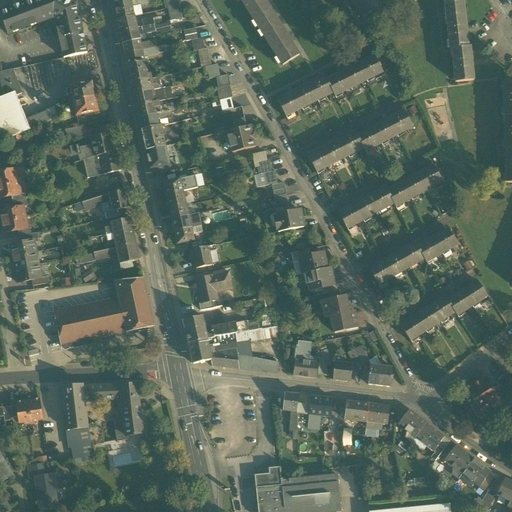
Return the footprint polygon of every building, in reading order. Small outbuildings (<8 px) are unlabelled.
[(61,48),(64,59),(87,54),(80,19),(76,4),(71,1),(69,4),(65,5),(60,3),(59,0),(33,0),(19,5),(13,7),(13,8),(0,12),(0,14),(8,35),(19,31),(18,29),(30,24),(31,27),(49,20),(49,19),(52,18),(57,20),(57,24),(56,24),(59,35),(61,34),(64,47),(61,48)] [(180,6),(178,0),(165,0),(168,9),(180,6)] [(240,0),(259,29),(276,19),(263,0),(240,0)] [(380,7),(375,0),(352,0),(364,18),(380,7)] [(409,0),(397,7),(403,18),(419,9),(413,0),(409,0)] [(452,50),(455,83),(474,81),(470,47),(468,47),(462,0),(444,0),(450,50),(452,50)] [(114,4),(117,21),(135,17),(133,7),(132,6),(131,1),(118,4),(114,4)] [(143,16),(141,6),(140,5),(133,7),(135,17),(143,16)] [(181,12),(180,6),(168,9),(169,15),(181,12)] [(183,19),(181,12),(169,15),(171,22),(183,19)] [(153,18),(153,19),(154,22),(154,25),(158,24),(163,23),(161,16),(153,18)] [(117,21),(120,33),(138,29),(136,24),(135,17),(117,21)] [(154,25),(154,22),(153,19),(142,22),(142,23),(136,24),(138,29),(154,25)] [(299,56),(276,19),(259,29),(283,66),(299,56)] [(156,32),(157,37),(173,34),(170,22),(163,23),(158,24),(154,25),(156,32)] [(154,25),(138,29),(139,35),(143,34),(143,35),(156,32),(154,25)] [(120,33),(123,44),(140,41),(139,35),(138,29),(120,33)] [(192,41),(198,40),(195,29),(184,31),(186,42),(192,41)] [(194,52),(198,51),(205,50),(202,39),(198,40),(192,41),(194,52)] [(123,44),(125,55),(143,52),(141,45),(140,41),(123,44)] [(141,45),(143,52),(157,48),(156,42),(141,45)] [(161,54),(162,59),(173,57),(172,51),(175,51),(174,45),(165,47),(167,53),(161,54)] [(157,48),(143,52),(144,58),(147,57),(161,54),(167,53),(165,47),(157,48)] [(207,49),(205,50),(198,51),(201,69),(206,67),(211,66),(207,49)] [(125,55),(127,67),(145,63),(144,59),(144,58),(143,52),(125,55)] [(145,63),(162,59),(161,54),(147,57),(147,59),(144,59),(145,63)] [(384,54),(376,57),(379,63),(387,60),(384,54)] [(278,101),(286,117),(333,93),(335,97),(383,73),(374,57),(327,80),(325,77),(278,101)] [(127,67),(131,84),(149,80),(152,80),(150,74),(148,75),(145,63),(127,67)] [(178,67),(179,74),(191,71),(189,64),(178,67)] [(217,65),(211,66),(206,67),(208,74),(210,73),(212,79),(216,78),(220,77),(217,65)] [(13,70),(0,73),(0,81),(1,85),(4,97),(15,92),(16,96),(22,94),(13,70)] [(228,76),(220,77),(216,78),(218,89),(230,86),(228,76)] [(131,84),(134,96),(154,91),(153,86),(150,87),(149,80),(131,84)] [(71,88),(72,94),(74,102),(95,98),(93,91),(95,91),(93,81),(78,84),(78,86),(70,88),(71,88)] [(503,116),(505,116),(511,116),(511,83),(504,83),(503,116)] [(217,90),(220,101),(231,98),(232,98),(230,87),(217,90)] [(169,88),(154,91),(155,96),(153,97),(154,103),(157,103),(172,100),(169,88)] [(137,108),(154,103),(153,97),(155,96),(154,91),(134,96),(137,108)] [(25,119),(16,96),(15,92),(4,97),(0,98),(0,97),(0,137),(2,142),(30,130),(25,119)] [(95,98),(74,102),(75,111),(77,116),(85,115),(85,117),(100,114),(98,104),(96,105),(95,98)] [(231,98),(220,101),(222,111),(233,108),(231,98)] [(137,108),(139,120),(159,115),(158,110),(156,110),(154,103),(137,108)] [(63,104),(55,107),(58,117),(65,115),(62,106),(63,106),(63,104)] [(161,109),(158,110),(159,115),(164,114),(163,108),(170,107),(171,112),(174,111),(173,104),(160,107),(161,109)] [(55,107),(45,111),(50,121),(58,117),(55,107)] [(414,107),(408,110),(411,116),(418,113),(414,107)] [(45,111),(25,119),(30,130),(50,121),(45,111)] [(172,118),(171,112),(164,114),(159,115),(160,120),(172,118)] [(308,157),(317,173),(363,149),(365,152),(413,128),(404,112),(357,136),(355,132),(308,157)] [(139,120),(142,132),(160,127),(158,121),(160,120),(159,115),(139,120)] [(232,121),(234,130),(247,127),(244,118),(232,121)] [(65,130),(68,139),(83,136),(81,127),(65,130)] [(142,132),(146,151),(165,147),(163,140),(165,140),(164,137),(166,136),(165,132),(163,132),(162,127),(160,127),(142,132)] [(227,132),(232,153),(255,148),(254,140),(256,139),(255,133),(252,134),(250,127),(247,127),(234,130),(227,132)] [(91,138),(93,146),(95,157),(99,156),(110,154),(106,134),(91,138)] [(70,157),(78,155),(77,146),(68,148),(70,157)] [(83,161),(95,157),(93,146),(79,149),(78,146),(77,146),(78,155),(79,155),(80,162),(83,161)] [(167,157),(165,147),(146,151),(150,170),(169,166),(167,157)] [(110,154),(99,156),(103,175),(121,171),(116,152),(110,154)] [(255,169),(259,168),(258,163),(267,161),(265,152),(252,155),(255,169)] [(87,179),(103,175),(99,156),(95,157),(83,161),(87,179)] [(264,174),(272,172),(269,161),(267,161),(258,163),(259,168),(261,175),(264,174)] [(5,165),(6,171),(16,169),(16,170),(20,169),(19,162),(5,165)] [(339,214),(347,230),(394,204),(395,208),(442,182),(434,166),(387,191),(385,188),(339,214)] [(0,172),(0,185),(18,182),(16,170),(16,169),(6,171),(0,172)] [(270,185),(278,184),(275,172),(272,172),(264,174),(267,186),(270,185)] [(256,188),(267,186),(264,174),(261,175),(254,176),(256,188)] [(202,175),(195,176),(198,188),(204,186),(202,175)] [(180,179),(183,192),(198,189),(198,188),(195,176),(180,179)] [(163,183),(166,196),(183,192),(180,179),(176,180),(168,182),(163,183)] [(21,195),(18,182),(0,185),(0,198),(11,197),(21,195)] [(286,195),(283,183),(271,185),(274,197),(275,197),(286,195)] [(111,202),(106,205),(101,206),(103,213),(104,213),(105,213),(113,211),(119,210),(128,208),(129,208),(125,191),(109,195),(111,202)] [(185,198),(183,192),(166,196),(169,208),(186,204),(185,198)] [(11,197),(13,203),(26,200),(25,194),(21,195),(11,197)] [(111,202),(109,195),(82,203),(85,211),(101,206),(106,205),(111,202)] [(275,197),(277,209),(289,207),(286,195),(275,197)] [(13,203),(14,209),(23,207),(28,206),(26,200),(13,203)] [(85,211),(82,203),(74,205),(77,214),(85,211)] [(193,203),(186,204),(189,216),(195,215),(193,203)] [(189,216),(186,204),(169,208),(172,220),(189,216)] [(0,211),(0,213),(2,223),(25,218),(23,207),(14,209),(0,211)] [(290,213),(289,207),(277,209),(276,210),(277,216),(290,213)] [(105,213),(106,220),(120,217),(119,210),(113,211),(105,213)] [(275,218),(278,233),(304,228),(300,211),(292,212),(292,213),(290,213),(277,216),(275,218)] [(195,215),(189,216),(172,220),(174,232),(191,229),(198,227),(197,223),(201,222),(199,214),(195,215)] [(27,229),(25,218),(2,223),(4,234),(18,231),(28,229),(27,229)] [(105,229),(106,235),(133,230),(131,219),(111,223),(112,228),(105,229)] [(198,227),(191,229),(193,235),(203,233),(202,226),(198,227)] [(19,237),(23,236),(31,235),(30,229),(27,229),(28,229),(18,231),(19,237)] [(89,232),(90,239),(101,237),(106,235),(105,229),(89,232)] [(193,235),(191,229),(174,232),(177,245),(194,241),(193,235)] [(369,270),(379,286),(424,260),(426,263),(458,245),(448,229),(418,247),(416,243),(369,270)] [(136,245),(133,230),(106,235),(101,237),(102,243),(115,241),(116,249),(136,245)] [(37,234),(31,235),(23,236),(24,242),(34,240),(34,241),(38,240),(38,237),(37,234)] [(10,245),(13,258),(36,253),(34,241),(34,240),(24,242),(10,245)] [(139,261),(136,245),(116,249),(117,252),(119,263),(120,265),(131,262),(139,261)] [(193,257),(196,269),(212,266),(212,264),(209,252),(216,251),(215,246),(189,251),(191,258),(193,257)] [(79,257),(80,264),(95,261),(113,257),(112,253),(117,252),(116,249),(94,254),(79,257)] [(291,254),(293,263),(298,262),(300,262),(299,258),(310,256),(309,250),(291,254)] [(216,251),(209,252),(212,264),(219,262),(216,251)] [(39,265),(36,253),(13,258),(15,270),(39,265)] [(303,275),(307,274),(330,269),(329,265),(325,266),(323,253),(310,256),(299,258),(300,262),(303,275)] [(463,265),(467,272),(473,268),(469,261),(463,265)] [(120,265),(121,271),(133,268),(131,262),(120,265)] [(119,263),(114,264),(113,265),(114,272),(121,271),(120,265),(119,263)] [(41,279),(49,277),(47,264),(39,265),(41,279)] [(41,279),(39,265),(15,270),(18,284),(32,281),(41,279)] [(334,286),(330,269),(307,274),(310,292),(322,289),(334,287),(334,286)] [(81,277),(85,284),(96,277),(91,270),(81,277)] [(201,304),(212,302),(214,302),(213,293),(232,289),(228,273),(196,280),(201,304)] [(32,281),(33,287),(50,283),(49,277),(41,279),(32,281)] [(61,279),(62,287),(71,286),(70,278),(61,279)] [(113,283),(116,299),(126,333),(145,329),(154,328),(145,288),(139,284),(138,280),(113,282),(113,283)] [(401,326),(411,342),(455,313),(457,316),(487,297),(477,282),(448,301),(445,297),(401,326)] [(327,294),(328,294),(337,292),(336,286),(334,286),(334,287),(322,289),(323,295),(327,294)] [(340,292),(337,292),(328,294),(329,300),(341,298),(340,292)] [(331,318),(334,334),(346,332),(346,329),(357,327),(354,312),(349,313),(346,297),(341,298),(329,300),(322,302),(326,319),(331,318)] [(94,339),(126,333),(116,299),(113,299),(53,312),(61,347),(88,341),(94,339)] [(199,304),(200,311),(214,308),(212,302),(201,304),(199,304)] [(262,317),(262,326),(272,325),(271,316),(262,317)] [(188,344),(207,340),(206,335),(202,318),(184,322),(188,344)] [(248,323),(249,332),(251,332),(258,330),(260,330),(259,320),(247,321),(248,323)] [(237,325),(238,334),(249,332),(248,323),(237,325)] [(211,334),(206,335),(207,340),(214,338),(216,337),(234,334),(238,334),(237,325),(212,329),(213,331),(210,332),(211,334)] [(260,330),(258,330),(251,332),(249,332),(238,334),(234,334),(236,345),(250,343),(253,342),(259,341),(279,338),(277,327),(260,330)] [(147,341),(154,340),(155,333),(154,328),(145,329),(147,341)] [(373,332),(365,337),(370,345),(378,340),(373,332)] [(207,340),(210,355),(236,351),(235,346),(218,349),(216,337),(214,338),(207,340)] [(94,339),(61,347),(61,349),(65,351),(95,345),(94,339)] [(193,365),(211,361),(212,361),(210,355),(207,340),(188,344),(193,365)] [(299,342),(298,345),(309,346),(307,362),(318,363),(319,358),(309,357),(311,343),(299,342)] [(235,345),(235,346),(236,351),(237,356),(253,358),(250,343),(236,345),(235,345)] [(295,362),(296,361),(307,362),(309,346),(298,345),(297,345),(295,362)] [(361,347),(355,350),(360,362),(369,363),(368,361),(361,347)] [(353,365),(360,362),(355,350),(347,354),(353,365)] [(237,356),(236,351),(210,355),(212,361),(211,361),(212,367),(239,370),(237,356)] [(322,359),(324,366),(331,363),(327,351),(320,354),(322,359)] [(253,358),(237,356),(239,370),(278,375),(278,368),(278,363),(253,358)] [(369,363),(370,365),(382,367),(376,357),(368,361),(369,363)] [(318,375),(328,376),(324,366),(322,359),(319,358),(318,363),(319,363),(318,375)] [(318,363),(307,362),(296,361),(295,362),(294,376),(317,379),(318,375),(319,363),(318,363)] [(353,365),(342,364),(335,363),(333,381),(351,383),(353,365)] [(368,385),(390,388),(392,368),(382,367),(370,365),(368,385)] [(497,383),(499,385),(494,390),(500,399),(500,400),(501,402),(506,399),(508,402),(511,397),(511,381),(505,374),(497,383)] [(482,380),(476,383),(490,406),(500,400),(500,399),(494,390),(486,378),(482,380)] [(481,412),(490,406),(476,383),(470,387),(471,388),(467,390),(475,403),(481,412)] [(123,419),(124,425),(116,427),(118,442),(129,440),(128,437),(143,434),(137,385),(120,386),(122,400),(121,400),(122,408),(123,419)] [(83,387),(85,402),(121,400),(122,400),(120,386),(83,387)] [(67,431),(88,429),(85,402),(83,387),(62,387),(67,431)] [(239,390),(216,396),(225,434),(248,428),(239,390)] [(291,412),(297,413),(298,404),(299,395),(296,395),(285,394),(283,411),(291,412)] [(297,413),(297,414),(309,415),(311,397),(305,396),(304,405),(298,404),(297,413)] [(321,417),(330,418),(333,399),(311,397),(309,415),(309,416),(310,416),(321,417)] [(503,405),(501,402),(500,400),(490,406),(494,411),(503,405)] [(40,401),(28,402),(31,424),(38,423),(37,421),(43,420),(40,401)] [(345,420),(367,422),(369,404),(347,401),(345,420)] [(25,425),(31,424),(28,402),(16,404),(16,406),(18,418),(19,423),(25,423),(25,425)] [(470,406),(479,420),(484,417),(481,412),(475,403),(470,406)] [(390,407),(369,404),(367,422),(383,424),(388,425),(390,407)] [(13,421),(12,419),(10,407),(2,408),(4,416),(3,416),(5,422),(13,421)] [(115,420),(116,427),(124,425),(123,419),(122,408),(116,409),(117,420),(115,420)] [(407,432),(416,439),(427,424),(409,410),(398,425),(407,432)] [(309,421),(308,429),(320,430),(320,423),(321,417),(310,416),(310,422),(309,421)] [(383,424),(367,422),(366,430),(379,431),(382,431),(383,424)] [(427,424),(416,439),(427,447),(433,452),(438,446),(444,438),(445,437),(427,424)] [(93,456),(88,429),(67,431),(69,447),(72,447),(74,459),(93,456)] [(365,437),(378,439),(379,431),(366,430),(365,437)] [(416,439),(407,432),(405,438),(412,444),(416,439)] [(438,446),(439,447),(444,450),(450,442),(444,438),(438,446)] [(427,447),(416,439),(412,444),(423,452),(427,447)] [(409,448),(401,442),(397,446),(405,452),(409,448)] [(456,470),(462,475),(474,460),(456,446),(445,461),(453,467),(456,470)] [(444,450),(439,447),(434,453),(430,458),(435,462),(444,450)] [(0,480),(1,483),(14,476),(1,455),(0,456),(0,455),(0,480)] [(93,456),(74,459),(75,466),(94,462),(93,456)] [(36,458),(37,465),(47,463),(46,457),(36,458)] [(491,473),(474,460),(462,475),(474,483),(477,486),(479,487),(489,475),(491,473)] [(428,471),(433,475),(440,466),(435,462),(428,471)] [(29,467),(31,478),(39,477),(45,476),(43,464),(29,467)] [(254,476),(256,489),(282,486),(281,481),(280,468),(268,469),(269,474),(254,476)] [(458,480),(462,475),(456,470),(452,475),(458,480)] [(38,490),(42,511),(58,509),(55,489),(65,487),(63,473),(45,476),(39,477),(41,490),(38,490)] [(462,475),(458,480),(470,489),(474,483),(462,475)] [(493,478),(489,475),(479,487),(484,491),(493,478)] [(338,476),(281,481),(282,486),(256,489),(257,511),(334,511),(341,511),(338,476)] [(413,481),(414,487),(425,485),(424,478),(413,480),(413,481)] [(510,502),(511,502),(511,482),(505,479),(497,495),(510,502)] [(452,480),(447,486),(451,489),(456,483),(452,480)] [(480,496),(484,491),(479,487),(475,493),(480,496)] [(0,490),(0,511),(7,511),(11,510),(0,490)] [(483,506),(486,508),(492,497),(487,494),(482,501),(482,502),(483,506)] [(479,510),(483,506),(482,502),(482,501),(478,498),(476,500),(475,499),(471,504),(479,510)] [(135,511),(134,501),(113,505),(82,511),(81,511),(78,511),(135,511)]
